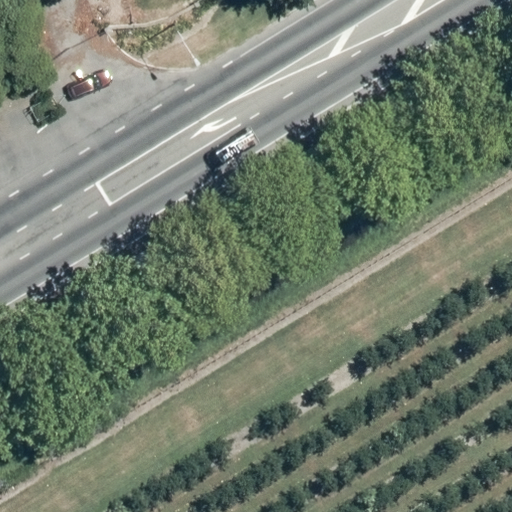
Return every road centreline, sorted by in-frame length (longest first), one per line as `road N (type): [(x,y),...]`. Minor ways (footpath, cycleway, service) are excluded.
road 1 (primary): [(473,0),(0,290)]
road 2 (primary): [(0,221),(364,0)]
